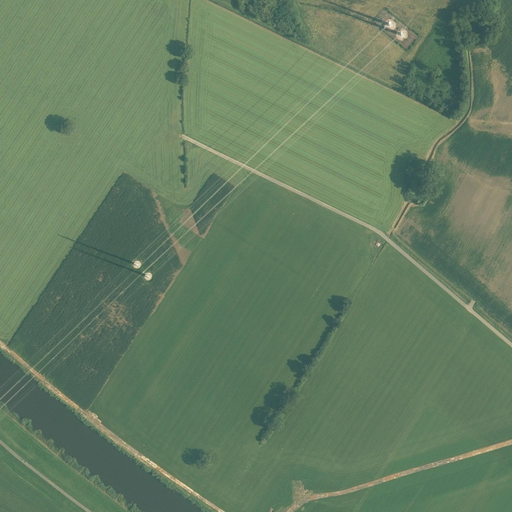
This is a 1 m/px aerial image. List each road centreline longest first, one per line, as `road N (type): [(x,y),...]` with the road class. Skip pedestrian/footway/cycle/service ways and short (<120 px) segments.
road 1 (unclassified): [(511,345),(375,229),(185,138)]
road 2 (track): [(453,122),(465,91),(457,16),(475,0)]
